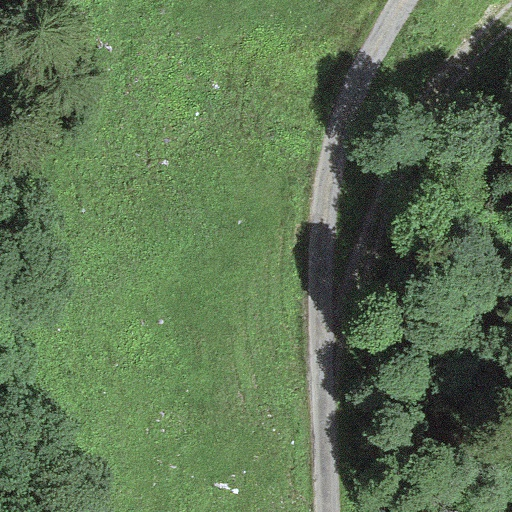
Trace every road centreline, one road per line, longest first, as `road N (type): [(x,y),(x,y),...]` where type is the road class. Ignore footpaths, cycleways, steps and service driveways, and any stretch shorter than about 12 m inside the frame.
road 1 (track): [(387,0),(371,25),(333,156),(325,332),(333,511)]
road 2 (track): [(325,332),(511,20)]
